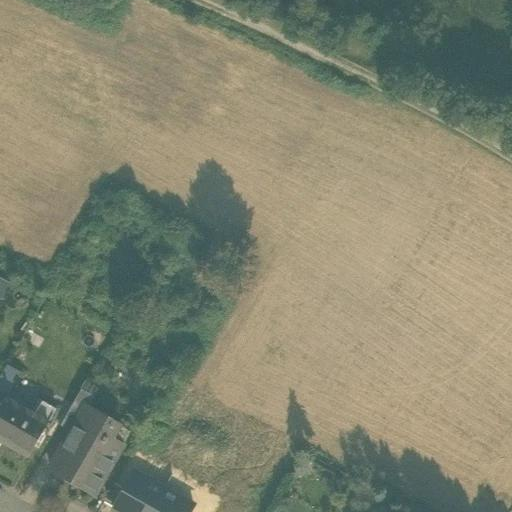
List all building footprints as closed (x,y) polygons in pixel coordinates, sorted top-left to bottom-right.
[(0,376),(0,390),(9,395),(21,373),(7,365),(0,376)] [(60,426),(71,432),(86,407),(87,407),(93,396),(81,389),(60,426)] [(29,457),(48,423),(34,415),(6,399),(0,408),(0,445),(2,442),(29,457)] [(42,401),(34,415),(48,423),(56,409),(42,401)] [(50,469),(94,494),(122,446),(106,437),(113,424),(118,428),(119,426),(87,407),(86,407),(71,432),(50,469)] [(129,432),(119,426),(118,428),(113,424),(106,437),(122,446),(129,432)] [(114,511),(150,511),(164,489),(134,472),(124,490),(113,510),(112,511),(114,511)] [(124,490),(114,484),(102,504),(113,510),(124,490)] [(164,489),(150,511),(189,511),(193,506),(164,489)]
